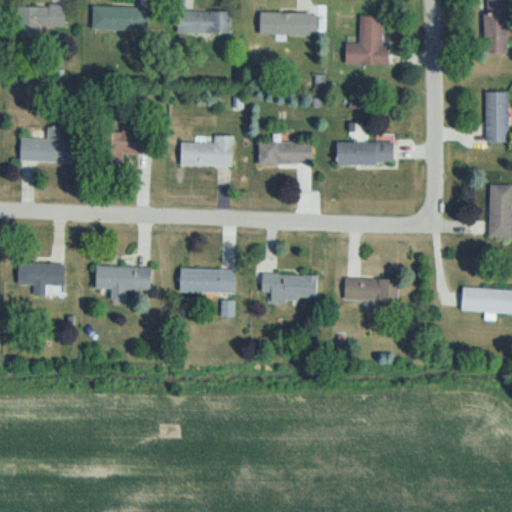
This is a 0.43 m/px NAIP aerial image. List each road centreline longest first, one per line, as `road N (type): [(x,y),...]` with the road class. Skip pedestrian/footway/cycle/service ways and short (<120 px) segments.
road 1 (residential): [(417,221),(0,208)]
road 2 (residential): [(429,0),(429,182),(417,221),(418,274)]
